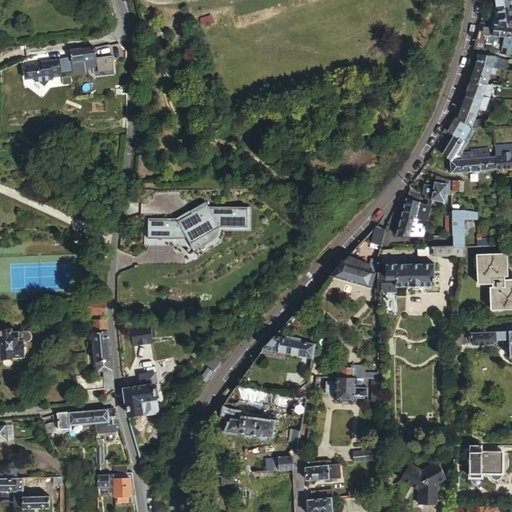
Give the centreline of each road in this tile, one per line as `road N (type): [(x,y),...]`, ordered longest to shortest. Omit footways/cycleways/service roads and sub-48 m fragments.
road 1 (tertiary): [(470,0),(455,74),(417,153),(207,397),(190,435),(178,511)]
road 2 (residential): [(131,39),(129,142),(112,236)]
road 3 (unclassified): [(112,236),(120,403)]
road 4 (residential): [(131,39),(4,56)]
road 5 (residential): [(0,416),(120,403)]
